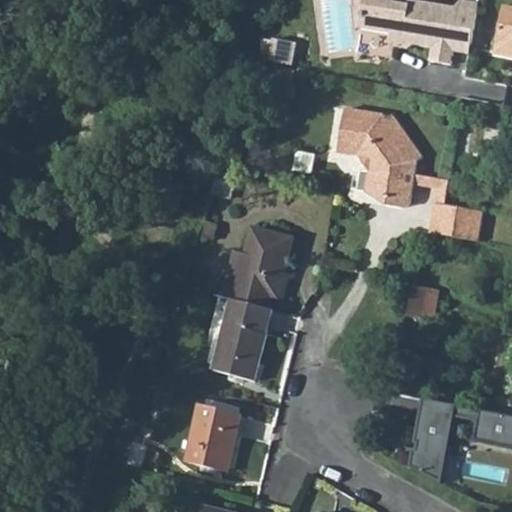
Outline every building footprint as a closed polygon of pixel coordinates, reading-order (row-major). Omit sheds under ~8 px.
[(471,56),(480,6),(464,3),(458,10),(412,1),(411,6),(391,3),(391,0),(366,0),(361,29),(393,35),(391,42),(395,48),(410,50),(415,46),(434,50),(432,63),(452,67),(455,53),(471,56)] [(511,5),(507,4),(498,53),(511,55),(511,5)] [(280,45),(257,40),(254,60),(275,67),(280,45)] [(409,204),(411,200),(413,184),(415,174),(416,162),(423,157),(393,115),(386,117),(383,115),(345,108),(337,152),(358,157),(367,172),(364,187),(368,195),(383,201),(393,205),(396,206),(399,207),(403,207),(407,205),(409,204)] [(446,202),(450,180),(415,174),(413,184),(438,189),(436,200),(446,202)] [(478,241),(484,208),(446,202),(436,200),(430,233),(478,241)] [(222,302),(232,304),(265,312),(269,297),(276,299),(279,288),(294,228),(254,218),(244,259),(237,286),(226,283),(222,302)] [(226,283),(237,286),(244,259),(232,256),(226,283)] [(410,282),(410,287),(405,312),(419,315),(426,285),(410,282)] [(437,288),(426,285),(419,315),(431,317),(437,288)] [(215,376),(254,385),(258,370),(266,337),(263,336),(270,313),(265,312),(232,304),(215,376)] [(427,359),(396,353),(387,397),(418,403),(419,403),(427,359)] [(511,450),(511,419),(419,403),(418,403),(405,470),(437,485),(449,418),(472,422),(468,442),(511,450)] [(186,466),(226,475),(231,457),(240,418),(201,408),(186,466)]
